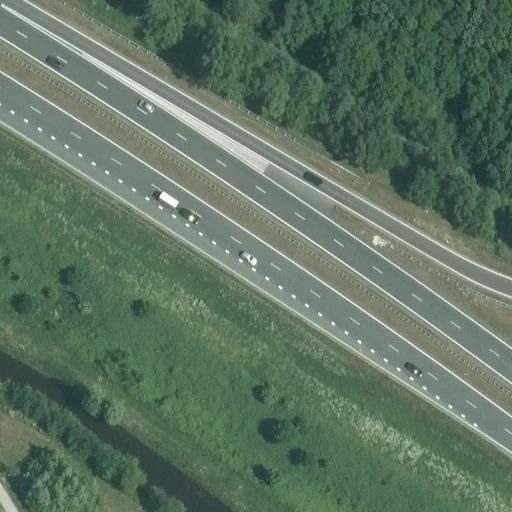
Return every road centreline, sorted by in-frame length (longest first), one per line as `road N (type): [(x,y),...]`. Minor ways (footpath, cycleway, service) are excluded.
road 1 (trunk): [(0,88),(511,436)]
road 2 (trunk): [(511,368),(261,191),(0,22)]
road 3 (trunk): [(511,290),(0,21)]
